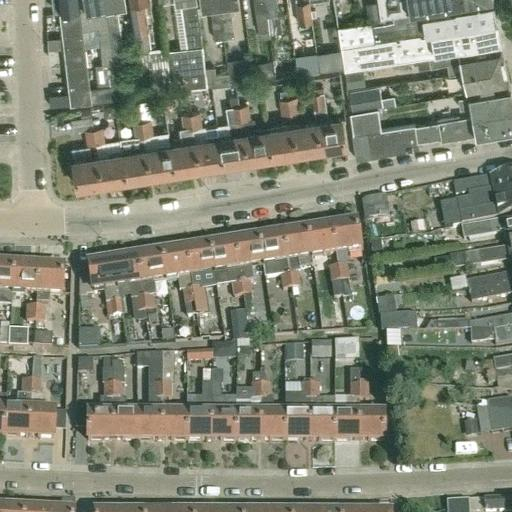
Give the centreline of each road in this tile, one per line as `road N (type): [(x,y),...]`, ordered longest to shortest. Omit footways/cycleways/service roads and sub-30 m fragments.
road 1 (residential): [(0,475),(346,482),(511,473)]
road 2 (residential): [(31,225),(105,224),(511,150)]
road 3 (residential): [(31,225),(29,0)]
